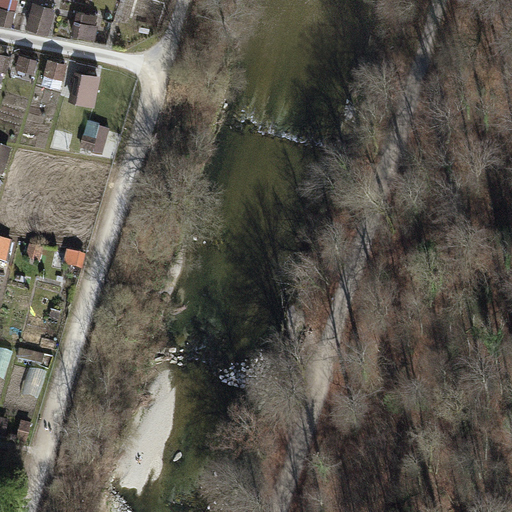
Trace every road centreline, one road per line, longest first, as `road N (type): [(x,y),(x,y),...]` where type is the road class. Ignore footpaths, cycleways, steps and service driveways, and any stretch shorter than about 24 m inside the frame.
road 1 (track): [(183,0),(29,511)]
road 2 (track): [(161,68),(0,36)]
